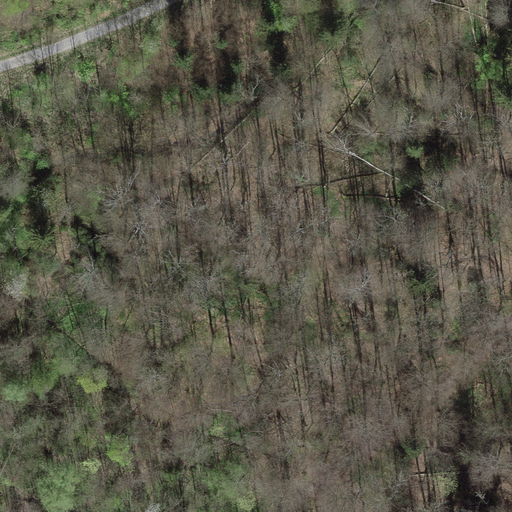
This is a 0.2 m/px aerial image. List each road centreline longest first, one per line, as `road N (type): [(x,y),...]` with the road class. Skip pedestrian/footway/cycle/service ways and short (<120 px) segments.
road 1 (track): [(265,511),(418,404),(511,323)]
road 2 (track): [(163,0),(0,67)]
